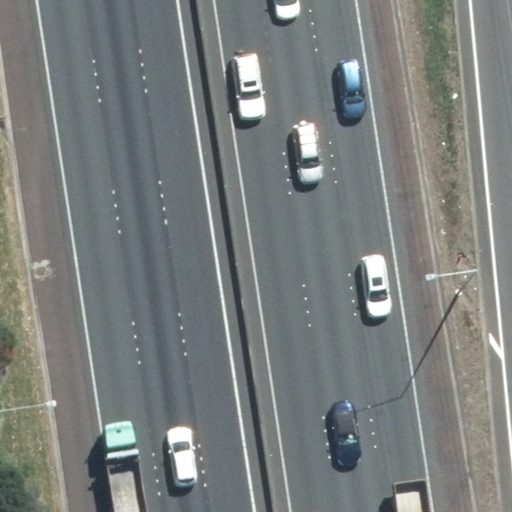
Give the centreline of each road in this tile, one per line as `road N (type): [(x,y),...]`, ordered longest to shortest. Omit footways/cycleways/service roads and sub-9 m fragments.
road 1 (motorway): [(207,511),(129,0)]
road 2 (motorway): [(256,0),(333,511)]
